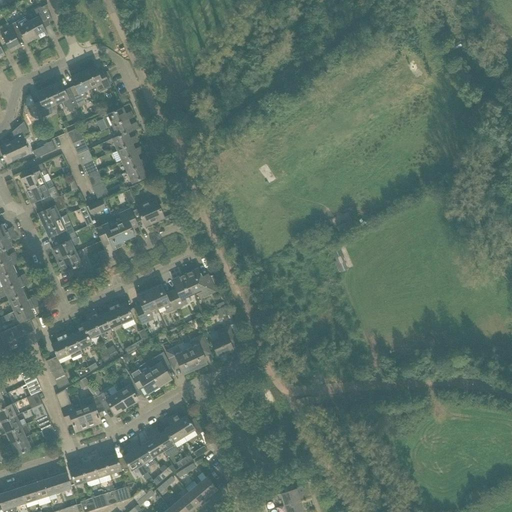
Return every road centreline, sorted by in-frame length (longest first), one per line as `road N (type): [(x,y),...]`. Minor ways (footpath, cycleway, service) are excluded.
road 1 (residential): [(66,313),(195,253),(180,224),(105,265)]
road 2 (track): [(170,145),(376,0)]
road 3 (residential): [(69,454),(31,337),(66,313)]
road 4 (residential): [(170,145),(118,61),(97,49),(76,58)]
road 5 (residential): [(66,313),(0,183)]
road 6 (residential): [(69,454),(117,439),(194,388)]
road 7 (residential): [(226,491),(241,480),(218,452),(215,424),(194,388)]
